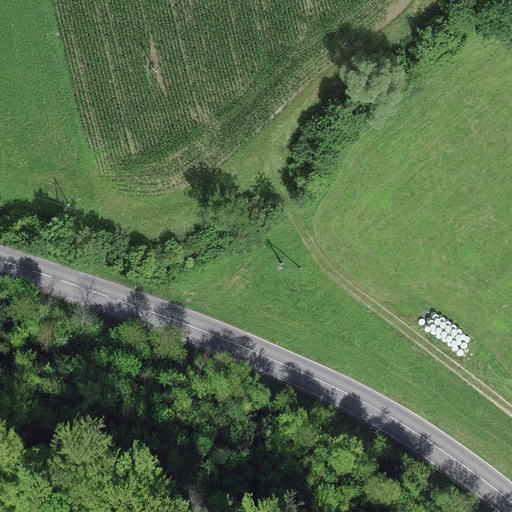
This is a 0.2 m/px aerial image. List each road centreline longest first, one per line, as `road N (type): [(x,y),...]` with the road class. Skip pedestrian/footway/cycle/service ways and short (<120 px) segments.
road 1 (secondary): [(511,505),(415,433),(327,384),(203,328),(0,260)]
road 2 (track): [(288,207),(318,267),(511,418)]
